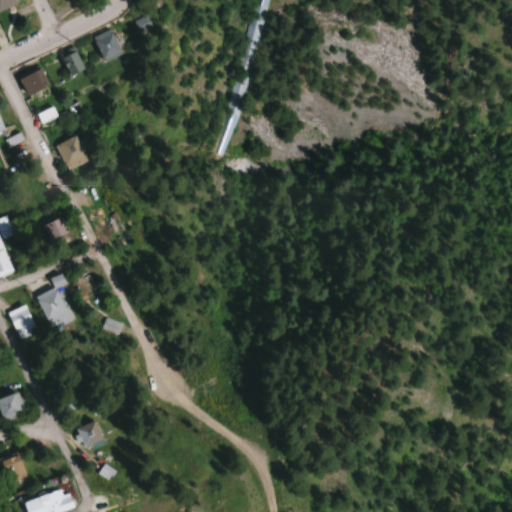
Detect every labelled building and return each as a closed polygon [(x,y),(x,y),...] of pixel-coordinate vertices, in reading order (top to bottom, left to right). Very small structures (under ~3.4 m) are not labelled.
[(0,0),(0,10),(14,3),(12,0),(0,0)] [(149,28),(142,15),(129,21),(136,35),(149,28)] [(89,36),(101,61),(117,54),(106,29),(89,36)] [(81,68),(71,48),(57,55),(67,75),(81,68)] [(46,85),(37,67),(16,78),(24,95),(46,85)] [(85,161),(74,135),(53,144),(64,170),(85,161)] [(0,277),(11,273),(0,246),(0,277)] [(67,322),(54,288),(34,295),(47,329),(67,322)] [(16,340),(34,332),(21,304),(3,313),(16,340)] [(112,335),(117,324),(101,317),(97,328),(112,335)] [(0,396),(0,421),(19,415),(12,393),(0,396)] [(70,426),(73,449),(93,446),(90,423),(70,426)] [(0,456),(0,485),(19,479),(9,453),(0,456)] [(57,511),(64,510),(56,488),(13,503),(15,511),(57,511)]
